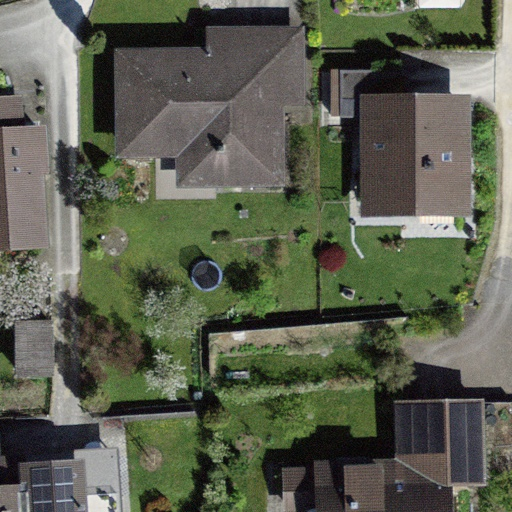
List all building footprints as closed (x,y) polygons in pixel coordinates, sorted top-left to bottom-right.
[(297,100),(297,35),(232,35),(232,66),(217,66),(209,58),(124,59),(125,149),(215,148),(215,178),(275,178),(275,100),(297,100)] [(460,204),(459,103),(400,103),(400,71),(340,71),(340,116),(371,116),(371,204),(460,204)] [(0,246),(38,244),(33,172),(43,171),(40,131),(15,133),(13,107),(0,107),(0,246)] [(19,373),(52,373),(51,324),(19,324),(19,373)] [(478,483),(476,401),(415,403),(417,455),(402,455),(402,471),(285,474),(286,506),(317,505),(317,511),(450,511),(450,483),(478,483)] [(0,467),(0,511),(120,511),(119,496),(76,499),(74,462),(0,467)]
